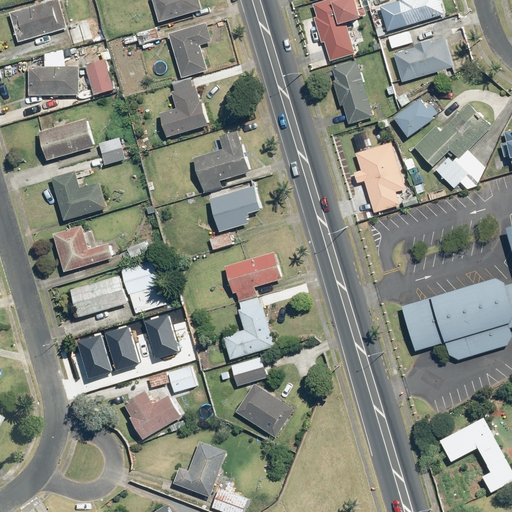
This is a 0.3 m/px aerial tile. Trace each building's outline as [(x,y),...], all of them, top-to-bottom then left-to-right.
[(56,0),(11,13),(20,43),(70,28),(61,0),(56,0)] [(95,0),(87,0),(91,10),(98,7),(95,0)] [(157,0),(164,21),(203,10),(199,0),(157,0)] [(345,22),(367,16),(362,0),(339,0),(338,0),(329,3),(319,6),(316,7),(332,59),(355,52),(345,22)] [(412,0),(386,8),(392,29),(445,14),(440,0),(412,0)] [(208,70),(201,48),(213,44),(207,25),(172,36),(183,77),(208,70)] [(158,28),(138,34),(141,46),(161,39),(158,28)] [(411,30),(390,36),(394,50),(415,45),(411,30)] [(396,56),(404,82),(453,67),(445,41),(396,56)] [(107,60),(87,66),(96,97),(116,91),(107,60)] [(352,123),(375,116),(359,62),(335,69),(352,123)] [(33,67),(32,95),(79,96),(79,68),(33,67)] [(164,113),(170,137),(210,127),(204,102),(202,103),(198,85),(174,91),(179,109),(164,113)] [(408,92),(399,98),(405,107),(414,102),(408,92)] [(424,102),(397,119),(409,137),(436,120),(424,102)] [(443,175),(456,188),(482,164),(469,150),(493,128),(469,103),(419,150),(443,175)] [(41,134),(49,161),(97,146),(88,119),(41,134)] [(222,139),(226,150),(197,159),(207,188),(252,174),(246,154),(239,133),(222,139)] [(108,165),(126,161),(121,139),(103,143),(108,165)] [(361,155),(376,212),(404,204),(389,148),(361,155)] [(414,158),(407,161),(419,194),(426,191),(414,158)] [(56,179),(59,194),(58,194),(66,221),(110,210),(103,182),(82,188),(78,174),(56,179)] [(255,188),(213,201),(220,225),(262,212),(255,188)] [(95,266),(95,265),(116,259),(111,243),(91,249),(86,227),(56,234),(62,258),(61,258),(66,273),(95,266)] [(511,343),(511,227),(507,228),(511,245),(511,283),(498,278),(404,305),(418,354),(441,348),(446,362),(511,343)] [(231,233),(211,239),(215,252),(235,246),(231,233)] [(146,240),(127,249),(133,261),(153,252),(146,240)] [(276,347),(272,335),(273,335),(260,287),(284,279),(276,252),(235,265),(229,267),(246,331),(227,337),(234,360),(276,347)] [(126,271),(138,313),(167,304),(155,262),(126,271)] [(82,317),(129,304),(121,277),(74,290),(82,317)] [(143,321),(154,357),(177,350),(166,314),(143,321)] [(104,334),(115,370),(138,363),(127,327),(104,334)] [(78,342),(89,378),(112,371),(101,335),(78,342)] [(236,368),(242,386),(269,378),(263,359),(236,368)] [(173,373),(178,392),(198,388),(194,368),(173,373)] [(256,389),(240,414),(275,436),(292,411),(256,389)] [(168,394),(155,403),(149,391),(128,403),(135,416),(131,419),(146,442),(183,417),(168,394)] [(444,441),(455,461),(481,447),(494,472),(485,477),(494,492),(511,483),(511,481),(511,467),(486,419),(478,423),(477,423),(444,441)] [(185,487),(212,496),(228,453),(201,443),(185,487)] [(219,486),(213,508),(226,511),(246,511),(251,496),(219,486)]
